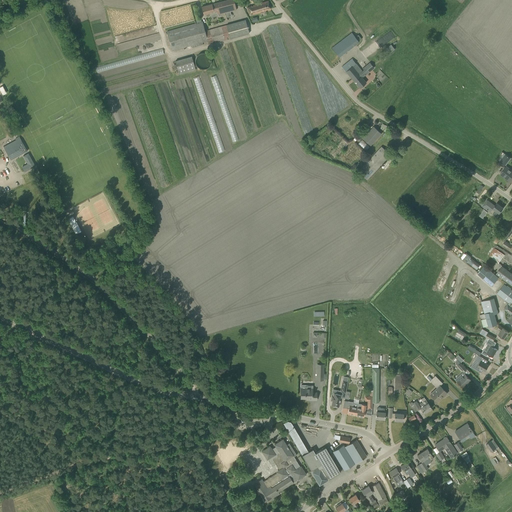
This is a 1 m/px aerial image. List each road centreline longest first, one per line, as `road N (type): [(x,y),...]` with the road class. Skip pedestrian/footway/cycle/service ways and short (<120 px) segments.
road 1 (unclassified): [(193,396),(192,384),(104,287),(0,216)]
road 2 (unclassified): [(469,171),(357,102),(271,0)]
road 3 (track): [(0,493),(70,467),(238,429)]
road 4 (tertiary): [(193,396),(138,382),(0,316)]
road 5 (tertiary): [(387,455),(364,432),(193,396)]
road 6 (tertiary): [(387,455),(510,364)]
